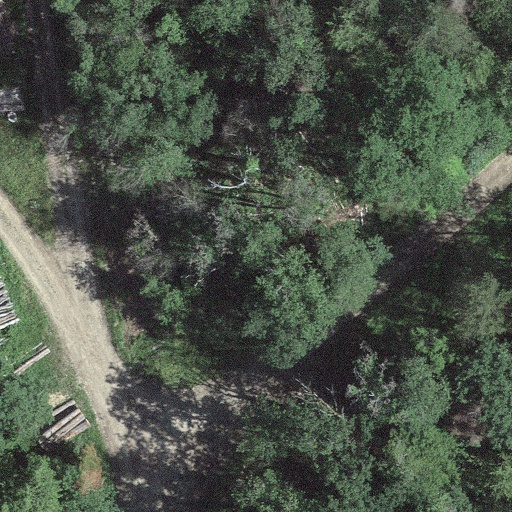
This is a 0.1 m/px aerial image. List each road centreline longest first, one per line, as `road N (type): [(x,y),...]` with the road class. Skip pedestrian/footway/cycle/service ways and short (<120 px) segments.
road 1 (track): [(32,0),(139,511)]
road 2 (track): [(112,394),(275,348),(377,285),(511,162)]
road 3 (track): [(112,394),(74,362),(0,221)]
